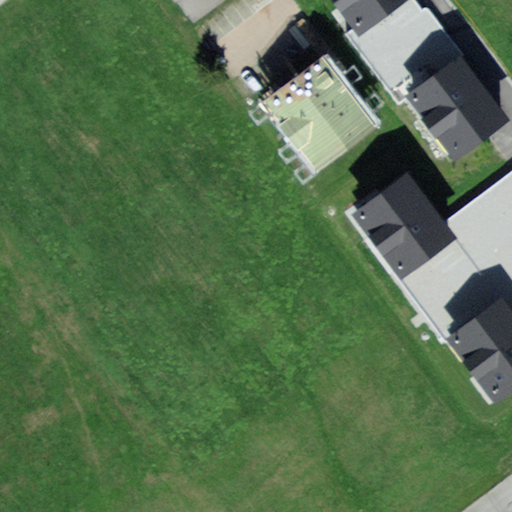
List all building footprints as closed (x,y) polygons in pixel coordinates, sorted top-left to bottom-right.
[(190,0),(199,10),(210,0),(190,0)] [(399,0),(338,0),(360,29),(399,0)] [(506,121),(462,61),(412,98),(456,158),(506,121)] [(330,75),(321,64),(275,100),(320,156),(366,120),(330,75)] [(447,234),(406,180),(359,216),(400,270),(447,234)] [(511,380),(511,320),(499,303),(449,339),(491,396),(511,380)]
